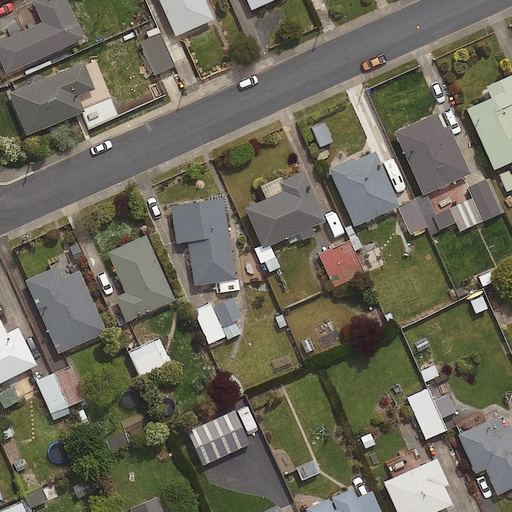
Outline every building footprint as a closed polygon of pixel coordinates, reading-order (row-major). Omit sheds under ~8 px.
[(42,23),(0,41),(0,59),(7,74),(84,39),(66,0),(35,0),(32,2),(42,23)] [(158,0),(175,37),(214,20),(205,0),(158,0)] [(246,0),(251,12),(277,0),(246,0)] [(83,63),(8,93),(25,136),(84,113),(77,96),(94,90),(83,63)] [(112,70),(99,70),(98,106),(111,106),(112,70)] [(511,75),(486,87),(491,99),(466,110),(494,171),(511,162),(511,75)] [(436,114),(395,133),(423,196),(470,174),(449,127),(443,129),(436,114)] [(399,207),(375,153),(352,162),(351,160),(328,170),(354,227),(399,207)] [(325,221),(303,173),(280,183),(284,192),(245,209),(263,249),(325,221)] [(236,280),(223,199),(171,207),(176,244),(187,242),(194,287),(236,280)] [(341,228),(347,241),(318,255),(333,286),(362,272),(351,250),(359,247),(348,224),(341,228)] [(175,301),(146,235),(107,253),(125,294),(116,299),(126,323),(175,301)] [(106,333),(78,272),(62,279),(57,267),(25,282),(58,354),(106,333)] [(206,346),(239,333),(234,320),(239,318),(230,294),(192,309),(206,346)] [(0,311),(1,311),(0,309),(0,384),(37,367),(18,328),(6,334),(0,321),(0,311)] [(169,363),(158,337),(126,351),(137,376),(169,363)] [(82,397),(68,365),(34,380),(52,419),(68,411),(65,405),(82,397)] [(16,399),(9,385),(0,388),(0,402),(2,406),(16,399)] [(428,393),(425,387),(405,396),(423,437),(443,428),(438,417),(454,410),(444,387),(428,393)] [(246,442),(231,408),(184,429),(199,463),(246,442)] [(511,432),(498,439),(491,422),(458,435),(475,475),(486,470),(497,496),(511,489),(511,432)] [(313,458),(293,467),(299,480),(319,472),(313,458)] [(437,459),(383,483),(396,511),(439,511),(453,506),(445,487),(449,486),(437,459)] [(362,511),(353,490),(306,510),(306,511),(362,511)] [(164,511),(159,495),(128,505),(130,511),(164,511)] [(26,511),(21,500),(0,509),(0,511),(26,511)] [(97,511),(91,502),(77,511),(97,511)]
